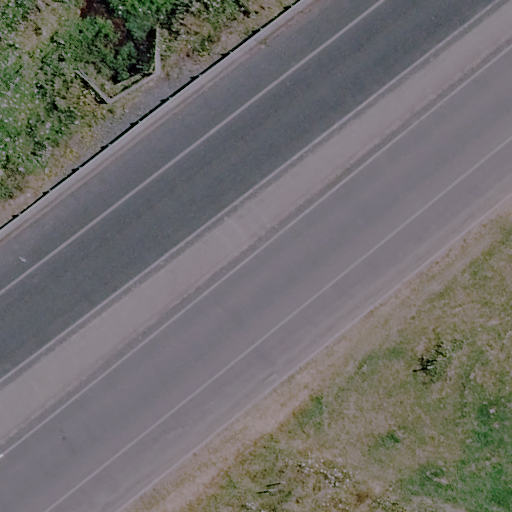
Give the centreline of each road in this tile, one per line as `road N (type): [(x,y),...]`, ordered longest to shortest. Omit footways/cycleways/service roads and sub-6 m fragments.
road 1 (unclassified): [(511,100),(0,505)]
road 2 (unclassified): [(0,331),(439,0)]
